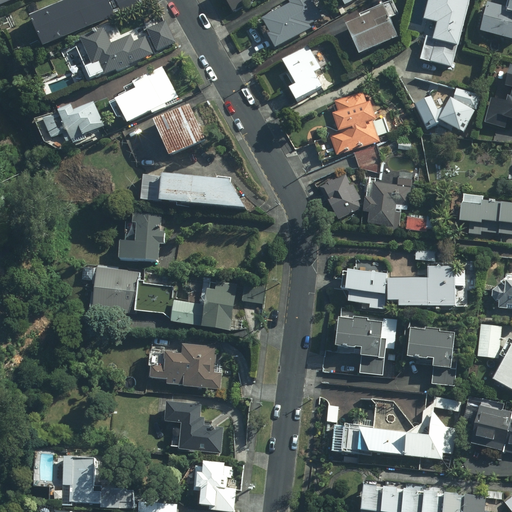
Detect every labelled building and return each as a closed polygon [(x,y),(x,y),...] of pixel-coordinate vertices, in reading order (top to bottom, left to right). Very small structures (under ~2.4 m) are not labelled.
[(118,17),(110,0),(77,0),(36,19),(49,49),(118,17)] [(143,0),(117,0),(124,15),(146,5),(143,0)] [(253,0),(227,0),(235,13),(250,6),(248,3),(253,0)] [(290,0),(293,5),(267,20),(275,34),(272,36),(279,49),(315,28),(312,25),(326,17),(316,0),(290,0)] [(456,71),(473,0),(415,0),(407,35),(427,40),(421,62),(456,71)] [(511,7),(490,2),(483,32),(511,38),(511,7)] [(365,57),(402,37),(393,20),(401,16),(395,4),(350,28),(365,57)] [(168,20),(148,28),(158,52),(178,45),(168,20)] [(88,48),(84,50),(95,78),(108,73),(110,77),(133,68),(131,63),(155,54),(149,39),(138,43),(135,34),(112,44),(106,29),(84,38),(88,48)] [(324,68),(312,47),(287,61),(301,84),(287,92),(295,106),(327,87),(318,71),(324,68)] [(132,123),(182,98),(167,68),(127,88),(130,95),(114,103),(123,120),(129,117),(132,123)] [(511,73),(509,86),(511,86),(511,98),(511,102),(493,97),(486,125),(511,131),(511,128),(511,73)] [(462,89),(446,118),(434,97),(438,88),(424,87),(416,78),(405,84),(428,130),(444,123),(467,135),(485,101),(462,89)] [(384,163),(379,144),(383,143),(380,135),(391,132),(387,117),(380,119),(375,103),(368,105),(365,95),(336,103),(344,131),(333,134),(339,155),(356,151),(362,169),(382,174),(384,163)] [(107,126),(97,103),(80,110),(78,104),(62,111),(64,114),(48,121),(56,139),(65,135),(69,143),(107,126)] [(210,140),(192,104),(158,121),(176,157),(210,140)] [(413,142),(400,142),(400,151),(413,151),(413,142)] [(252,209),(235,181),(146,176),(145,200),(252,209)] [(367,206),(351,176),(326,190),(342,220),(367,206)] [(387,230),(402,231),(402,214),(397,213),(397,210),(412,211),(413,186),(377,184),(376,199),(369,199),(368,213),(372,213),(371,225),(387,225),(387,230)] [(487,197),(466,194),(462,223),(466,224),(465,235),(483,237),(484,232),(511,234),(511,205),(486,202),(487,197)] [(121,243),(121,260),(164,261),(164,245),(168,245),(168,233),(164,233),(165,215),(136,214),(136,225),(140,225),(140,243),(121,243)] [(435,219),(410,218),(409,229),(434,231),(435,219)] [(11,251),(0,250),(0,261),(10,262),(11,251)] [(143,271),(95,268),(92,312),(140,315),(143,271)] [(392,274),(343,272),(342,302),(371,303),(370,308),(388,309),(389,302),(403,303),(403,307),(458,309),(459,288),(468,289),(469,269),(433,268),(432,282),(392,280),(392,274)] [(266,282),(245,282),(244,302),(266,303),(266,282)] [(511,283),(511,288),(503,288),(502,288),(501,288),(500,288),(500,289),(499,289),(498,290),(497,291),(497,292),(496,293),(496,294),(496,295),(496,296),(496,297),(496,298),(496,299),(496,300),(497,300),(497,301),(498,302),(499,303),(500,303),(501,304),(502,304),(502,310),(511,310),(511,307),(511,306),(511,283)] [(236,332),(238,286),(203,285),(203,304),(176,303),(175,325),(205,327),(205,331),(236,332)] [(375,322),(345,320),(343,348),(365,349),(363,376),(386,377),(388,351),(396,351),(398,319),(385,318),(384,324),(375,323),(375,322)] [(502,324),(481,324),(480,359),(501,359),(502,324)] [(447,330),(414,330),(414,360),(435,360),(435,386),(457,386),(457,335),(447,335),(447,330)] [(168,362),(168,368),(155,367),(155,379),(170,380),(170,386),(224,390),(225,374),(217,373),(219,346),(186,344),(185,355),(169,354),(168,353),(167,353),(166,353),(166,352),(165,352),(164,352),(164,353),(163,353),(162,354),(161,354),(161,355),(160,356),(160,357),(160,358),(160,359),(161,360),(161,361),(162,361),(162,362),(163,362),(164,362),(164,363),(165,363),(166,363),(167,362),(168,362)] [(511,352),(497,381),(511,389),(511,352)] [(439,398),(437,410),(455,412),(457,400),(439,398)] [(205,406),(170,402),(168,423),(185,424),(182,451),(223,455),(225,428),(207,426),(208,417),(204,417),(205,406)] [(511,415),(482,408),(473,446),(511,455),(511,415)] [(449,428),(436,411),(435,439),(412,438),(413,431),(349,428),(348,454),(407,456),(407,459),(446,461),(446,454),(453,454),(454,429),(449,428)] [(100,460),(68,459),(66,506),(137,510),(138,494),(99,492),(100,460)] [(233,467),(200,465),(196,511),(235,511),(237,488),(232,488),(233,467)] [(490,511),(490,510),(487,509),(488,495),(362,486),(360,511),(490,511)]
